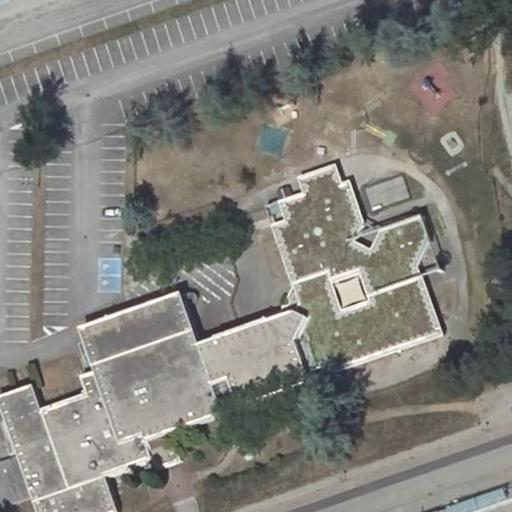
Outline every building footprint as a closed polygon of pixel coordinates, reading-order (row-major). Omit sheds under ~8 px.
[(55,117),(82,198),(102,192),(75,111),(71,112),(55,117)] [(55,117),(0,135),(0,212),(4,224),(0,225),(0,277),(12,314),(88,289),(86,282),(60,206),(82,198),(55,117)] [(228,410),(240,406),(305,384),(313,381),(310,373),(333,365),(336,373),(402,350),(399,342),(403,340),(406,349),(444,337),(420,268),(432,243),(423,218),(383,232),(374,251),(356,243),(366,223),(352,183),(344,185),(337,167),(301,179),(307,195),(281,204),(288,222),(275,226),(280,241),(293,278),(296,287),(302,304),(300,308),(304,310),(302,315),(298,313),(279,319),(272,322),(257,328),(219,341),(222,349),(206,354),(204,347),(185,294),(113,319),(98,324),(91,327),(83,329),(88,343),(92,352),(85,355),(89,367),(82,370),(90,395),(66,404),(44,411),(37,387),(30,389),(24,391),(0,398),(4,409),(12,434),(19,431),(27,454),(20,456),(35,500),(39,511),(119,511),(112,488),(111,485),(109,478),(155,462),(158,469),(171,464),(183,459),(172,430),(206,418),(220,413),(211,388),(214,386),(217,386),(218,387),(219,387),(228,410)] [(110,282),(82,198),(60,206),(86,282),(88,289),(110,282)] [(268,208),(275,226),(288,222),(281,204),(268,208)] [(374,251),(383,232),(366,223),(356,243),(374,251)] [(0,317),(12,314),(0,277),(0,317)] [(300,308),(302,304),(296,287),(279,319),(298,313),(302,315),(304,310),(300,308)] [(222,349),(219,341),(204,347),(206,354),(222,349)] [(85,355),(92,352),(88,343),(81,345),(85,355)] [(20,456),(27,454),(19,431),(12,434),(16,445),(20,456)]
